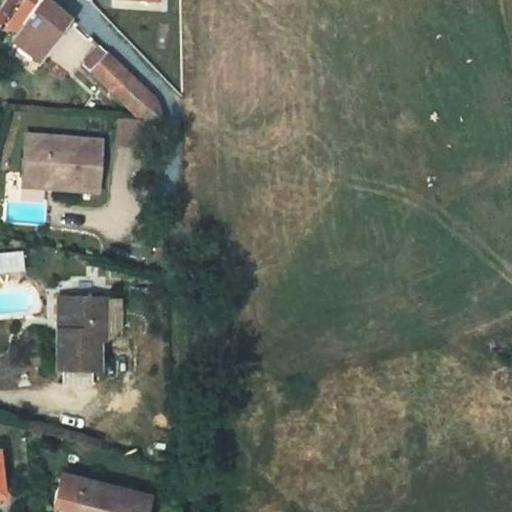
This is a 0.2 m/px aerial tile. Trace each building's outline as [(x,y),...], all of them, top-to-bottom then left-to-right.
[(38,0),(22,0),(4,38),(13,41),(38,0)] [(42,45),(54,51),(72,22),(47,0),(38,0),(13,41),(11,45),(38,55),(42,45)] [(49,59),(54,51),(42,45),(38,55),(49,59)] [(89,80),(144,137),(160,139),(165,139),(169,120),(106,61),(89,80)] [(144,137),(125,136),(123,162),(142,163),(144,137)] [(160,139),(144,137),(142,163),(158,165),(160,139)] [(103,159),(28,153),(25,194),(58,196),(57,207),(99,211),(103,159)] [(58,196),(25,194),(24,204),(57,207),(58,196)] [(22,252),(0,253),(0,271),(23,270),(22,252)] [(68,306),(61,305),(59,337),(66,337),(68,306)] [(108,308),(68,306),(66,337),(59,337),(57,378),(96,381),(99,349),(100,333),(107,334),(108,308)] [(149,511),(150,510),(62,488),(55,511),(149,511)]
